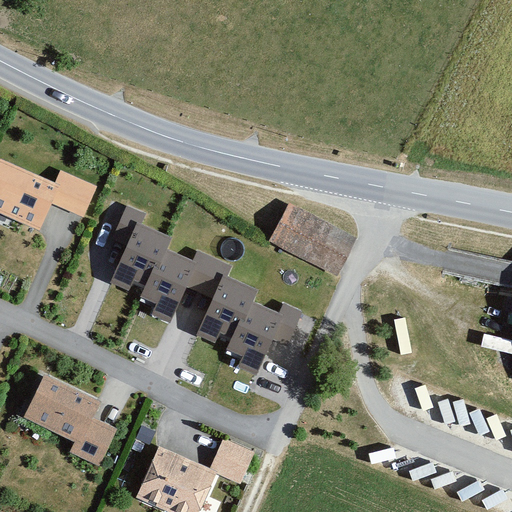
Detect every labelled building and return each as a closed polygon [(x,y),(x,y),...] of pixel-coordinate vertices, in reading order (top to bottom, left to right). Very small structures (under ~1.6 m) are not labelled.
[(64,178),(0,151),(0,206),(45,224),(64,178)] [(144,215),(127,208),(114,238),(129,244),(113,282),(129,289),(133,278),(147,284),(142,296),(158,303),(153,314),(170,322),(186,286),(215,298),(199,335),(215,341),(219,331),(234,337),(229,349),(245,356),(240,367),(256,374),(272,337),(288,344),(301,313),(285,306),(281,316),(251,303),(256,291),(226,278),(230,267),(198,253),(194,263),(165,251),(170,239),(140,226),(144,215)] [(361,244),(295,211),(275,250),(341,284),(361,244)] [(479,273),(511,282),(511,259),(485,252),(479,273)] [(109,408),(53,383),(33,427),(77,446),(71,458),(108,475),(125,436),(102,426),(109,408)] [(213,473),(168,454),(146,506),(160,511),(209,511),(223,479),(247,489),(260,456),(226,442),(213,473)]
